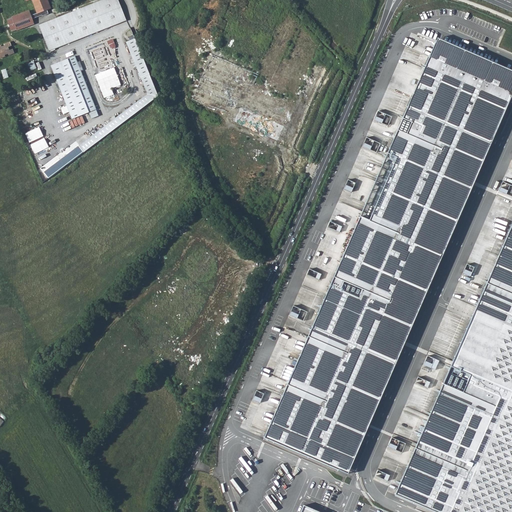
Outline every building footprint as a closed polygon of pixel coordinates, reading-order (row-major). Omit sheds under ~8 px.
[(32,0),(36,13),(31,15),(29,10),(13,16),(13,17),(7,20),(11,31),(17,28),(18,29),(34,23),(32,19),(41,15),(42,16),(48,14),(46,10),(50,8),(47,0),(32,0)] [(56,48),(128,21),(119,0),(104,0),(40,24),(50,50),(51,50),(50,48),(55,47),(56,48)] [(499,60),(431,30),(428,37),(497,67),(499,60)] [(95,143),(100,138),(140,108),(158,95),(135,40),(127,43),(147,94),(96,132),(90,137),(95,143)] [(511,92),(511,73),(436,41),(434,46),(387,154),(360,216),(264,436),(263,440),(346,475),(508,101),(511,92)] [(2,45),(0,46),(0,57),(0,59),(6,56),(5,55),(9,54),(9,55),(14,53),(13,50),(10,50),(9,47),(12,47),(10,42),(5,44),(5,46),(2,47),(2,45)] [(207,53),(190,98),(236,115),(234,122),(280,140),(295,102),(249,85),(255,71),(207,53)] [(74,55),(51,65),(72,117),(96,108),(74,55)] [(114,94),(112,88),(121,85),(115,67),(96,74),(104,97),(114,94)] [(374,119),(387,125),(391,116),(377,111),(374,119)] [(95,143),(90,137),(78,145),(84,151),(95,143)] [(362,146),(375,152),(379,143),(366,137),(362,146)] [(344,189),(351,192),(355,183),(347,180),(344,189)] [(511,195),(511,186),(502,182),(498,191),(511,196),(511,195)] [(327,227),(340,233),(342,227),(330,221),(327,227)] [(511,511),(511,224),(487,283),(475,310),(473,315),(471,318),(453,361),(451,365),(417,443),(415,447),(395,494),(437,511),(511,511)] [(474,267),(467,264),(463,273),(470,276),(474,267)] [(307,275),(319,280),(321,274),(309,269),(307,275)] [(289,314),(302,320),(306,312),(293,306),(289,314)] [(439,360),(427,355),(423,364),(435,369),(439,360)] [(430,381),(418,376),(415,381),(427,387),(430,381)] [(252,400),(260,403),(264,394),(256,390),(252,400)] [(391,436),(387,445),(401,451),(405,442),(391,436)] [(389,474),(377,469),(375,474),(387,479),(389,474)]
